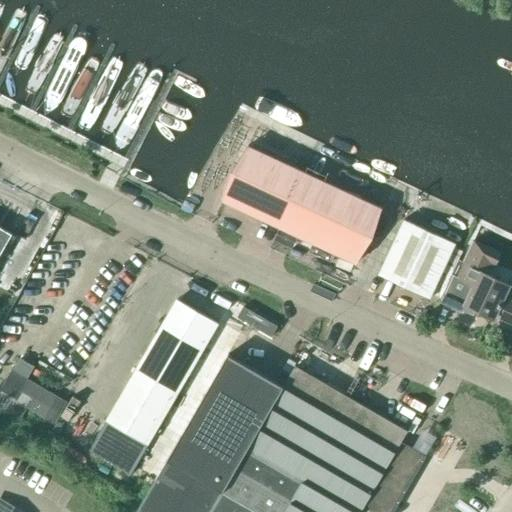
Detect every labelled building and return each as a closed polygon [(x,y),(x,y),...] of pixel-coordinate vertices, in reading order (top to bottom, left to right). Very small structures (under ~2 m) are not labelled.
[(321,175),(280,156),(272,174),(244,161),(227,198),(358,258),(375,221),(313,193),(321,175)] [(378,275),(429,299),(432,293),(441,297),(451,276),(462,252),(453,248),(455,244),(404,220),(378,275)] [(0,255),(12,235),(0,227),(0,255)] [(451,276),(441,297),(438,303),(461,313),(464,306),(493,319),(495,316),(511,323),(511,287),(485,275),(489,264),(467,254),(456,278),(451,276)] [(135,467),(147,445),(218,324),(176,300),(106,421),(94,443),(135,467)] [(283,387),(227,355),(136,511),(393,511),(425,457),(400,442),(406,432),(295,367),(283,387)] [(63,409),(52,403),(56,396),(11,369),(0,387),(0,408),(20,420),(27,409),(53,424),(49,432),(60,438),(72,416),(62,410),(63,409)]
